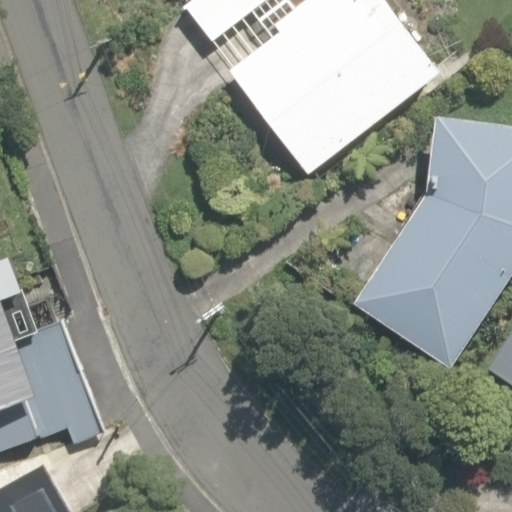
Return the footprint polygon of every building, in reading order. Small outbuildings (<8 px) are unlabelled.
[(232,68),(311,173),(446,72),(392,0),(306,0),(298,7),(293,0),(193,0),(188,4),(215,39),(255,9),(275,36),(232,68)] [(356,302),(453,367),(511,278),(511,123),(441,114),(431,190),(356,302)] [(0,453),(71,427),(77,442),(106,431),(65,320),(41,329),(14,255),(3,260),(0,251),(0,453)] [(511,338),(492,369),(511,381),(511,338)] [(78,511),(50,461),(0,488),(0,511),(78,511)]
